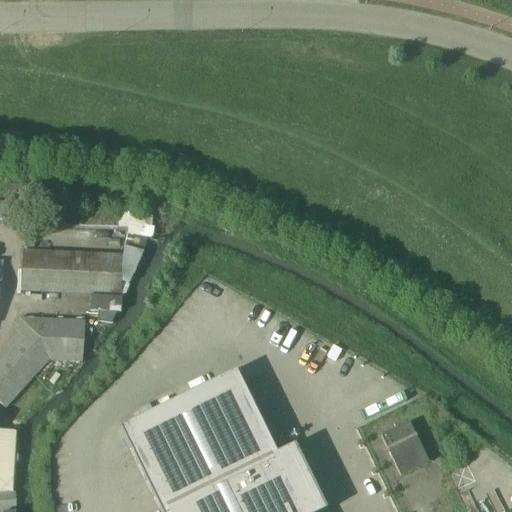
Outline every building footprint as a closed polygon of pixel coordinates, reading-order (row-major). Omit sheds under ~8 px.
[(0,225),(20,227),(20,225),(35,227),(38,195),(23,193),(24,188),(7,185),(5,205),(0,204),(0,225)] [(20,294),(90,297),(122,297),(124,297),(132,278),(141,258),(147,241),(154,243),(155,239),(152,238),(153,230),(150,229),(152,215),(127,211),(127,208),(119,208),(118,212),(46,209),(46,230),(97,232),(126,234),(121,257),(22,253),(20,294)] [(90,297),(90,314),(97,314),(115,314),(117,314),(118,314),(121,314),(122,306),(122,302),(122,297),(90,297)] [(0,354),(0,406),(5,411),(47,364),(84,365),(92,354),(82,352),(84,324),(19,320),(17,335),(0,354)] [(235,373),(118,430),(158,511),(326,511),(294,447),(276,456),(235,373)] [(380,439),(400,478),(428,464),(408,424),(380,439)] [(0,494),(12,493),(16,435),(0,432),(0,494)] [(0,495),(0,511),(12,511),(12,495),(0,495)]
